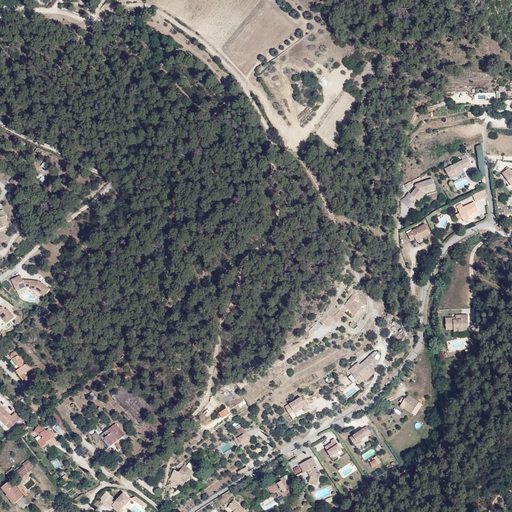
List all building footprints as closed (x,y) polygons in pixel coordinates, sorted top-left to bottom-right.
[(478,115),(477,108),(468,110),(469,116),(478,115)] [(482,144),(476,144),(479,175),(485,174),(482,144)] [(472,164),(468,155),(467,156),(463,157),(468,166),(472,164)] [(468,166),(463,157),(462,158),(460,159),(464,168),(468,166)] [(464,168),(460,159),(445,167),(451,179),(456,176),(454,173),(464,168)] [(511,182),(511,169),(509,167),(502,173),(510,184),(511,182)] [(460,174),(460,173),(465,170),(464,168),(454,173),(456,176),(460,174)] [(424,191),(436,187),(432,176),(415,182),(416,184),(410,191),(408,189),(404,194),(412,201),(416,197),(417,198),(424,191)] [(483,197),(482,189),(470,194),(473,202),(483,197)] [(420,200),(426,193),(424,191),(417,198),(420,200)] [(477,210),(472,200),(455,209),(457,212),(459,218),(461,221),(468,218),(467,215),(477,210)] [(0,231),(9,229),(5,218),(0,219),(0,231)] [(432,230),(427,220),(409,230),(412,237),(416,235),(418,238),(432,230)] [(90,260),(85,255),(81,259),(86,264),(90,260)] [(47,289),(37,282),(35,284),(31,281),(20,280),(18,276),(9,280),(14,291),(23,287),(29,288),(28,290),(33,291),(41,297),(47,289)] [(362,307),(353,301),(356,297),(354,296),(352,295),(344,306),(339,311),(343,314),(347,309),(356,315),(362,307)] [(4,311),(1,308),(0,307),(0,318),(2,321),(5,318),(7,321),(12,318),(6,310),(4,311)] [(338,320),(343,315),(339,311),(334,317),(338,320)] [(471,329),(470,312),(463,312),(464,317),(456,317),(456,315),(448,316),(448,327),(456,327),(456,329),(471,329)] [(327,327),(333,320),(332,319),(329,316),(322,322),(327,327)] [(364,353),(360,348),(352,353),(354,355),(357,358),(364,353)] [(17,371),(25,380),(34,373),(30,369),(32,367),(28,362),(26,364),(19,355),(15,351),(10,355),(12,356),(11,357),(13,360),(13,359),(21,368),(17,371)] [(374,364),(376,359),(370,354),(367,357),(374,364)] [(369,369),(374,364),(367,357),(362,362),(369,369)] [(366,381),(374,373),(362,362),(358,366),(354,364),(346,373),(347,375),(360,386),(363,382),(362,381),(364,379),(366,381)] [(105,404),(96,392),(91,396),(94,401),(94,402),(99,408),(105,404)] [(410,414),(420,402),(410,394),(407,397),(405,395),(400,401),(409,408),(406,411),(410,414)] [(308,409),(299,395),(285,404),(293,418),(308,409)] [(202,413),(209,417),(217,401),(211,397),(202,413)] [(14,416),(1,401),(0,401),(0,419),(1,420),(3,418),(8,424),(5,426),(9,430),(23,418),(18,412),(14,416)] [(409,408),(400,401),(397,404),(406,411),(409,408)] [(34,431),(38,434),(41,438),(37,440),(41,446),(45,444),(46,441),(54,436),(49,428),(45,430),(44,429),(38,424),(34,431)] [(101,451),(118,437),(109,425),(104,429),(109,435),(105,438),(100,432),(93,437),(96,441),(94,442),(101,451)] [(353,443),(367,435),(370,433),(366,427),(349,438),(353,443)] [(109,435),(104,429),(100,432),(105,438),(109,435)] [(252,440),(246,430),(232,439),(238,450),(245,446),(245,444),(252,440)] [(89,444),(94,440),(90,434),(85,438),(89,444)] [(356,448),(370,439),(367,435),(353,443),(356,448)] [(342,451),(333,438),(329,440),(329,442),(329,443),(324,446),(331,458),(342,451)] [(78,456),(84,451),(80,446),(74,450),(78,456)] [(364,459),(375,453),(372,448),(362,454),(364,459)] [(30,469),(35,465),(28,457),(23,461),(24,463),(16,470),(22,477),(31,470),(30,469)] [(317,467),(312,457),(298,465),(303,475),(307,473),(310,480),(319,483),(321,476),(319,471),(317,472),(315,468),(317,467)] [(297,465),(293,458),(287,462),(291,469),(297,465)] [(178,477),(182,469),(180,468),(184,461),(181,459),(176,467),(171,465),(166,477),(180,483),(182,480),(178,477)] [(108,471),(113,467),(108,461),(103,465),(108,471)] [(187,472),(191,466),(184,461),(180,468),(182,469),(187,472)] [(9,476),(16,470),(11,464),(5,470),(9,476)] [(182,480),(187,472),(182,469),(178,477),(182,480)] [(22,495),(10,479),(4,484),(18,498),(22,495)] [(292,491),(285,480),(280,483),(281,485),(278,488),(276,486),(270,490),(275,499),(278,497),(283,504),(292,499),(289,493),(292,491)] [(18,498),(4,484),(3,485),(7,491),(5,493),(13,502),(18,498)] [(112,507),(114,509),(118,506),(120,508),(130,498),(121,489),(113,497),(104,489),(99,495),(101,497),(100,499),(106,504),(108,502),(113,506),(112,507)] [(275,499),(270,490),(266,491),(272,500),(275,499)] [(144,501),(134,493),(132,497),(141,504),(144,501)] [(17,505),(24,507),(26,500),(19,498),(17,505)] [(246,511),(234,501),(228,508),(233,511),(246,511)]
